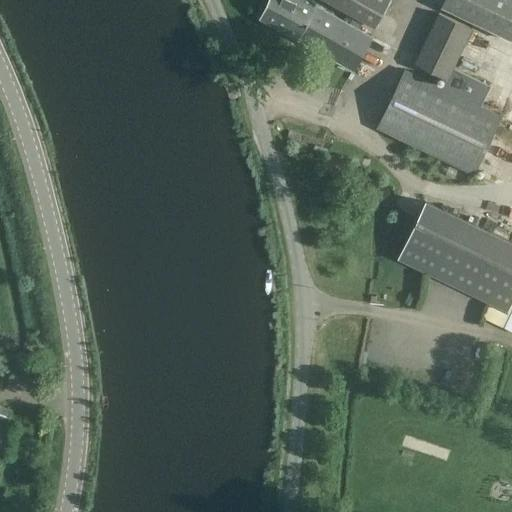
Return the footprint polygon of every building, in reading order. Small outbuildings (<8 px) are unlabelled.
[(390,0),(325,0),(353,15),(349,23),(314,4),(313,5),(303,0),(269,0),(260,18),(384,85),(403,52),(359,28),(363,20),(376,27),(390,0)] [(511,0),(443,0),(442,4),(511,37),(511,0)] [(405,68),(377,126),(471,172),(500,113),(483,105),(493,85),(454,66),(473,27),(439,10),(414,62),(446,78),(442,86),(405,68)] [(338,112),(286,96),(277,126),(330,142),(338,112)] [(290,130),(287,140),(299,143),(301,133),(290,130)] [(399,255),(507,309),(511,299),(511,237),(429,196),(399,255)] [(371,201),(360,206),(364,213),(378,206),(375,199),(374,200),(373,199),(370,201),(371,201)] [(488,304),(482,316),(511,330),(511,303),(507,313),(488,304)] [(0,418),(5,420),(8,411),(0,408),(0,418)]
